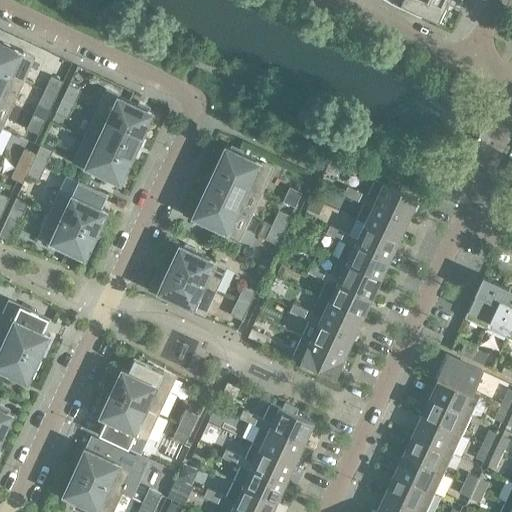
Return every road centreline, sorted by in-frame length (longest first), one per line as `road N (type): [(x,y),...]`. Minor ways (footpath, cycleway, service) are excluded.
road 1 (residential): [(8,511),(197,100),(0,7)]
road 2 (residential): [(329,511),(463,222)]
road 3 (residential): [(472,61),(339,0)]
